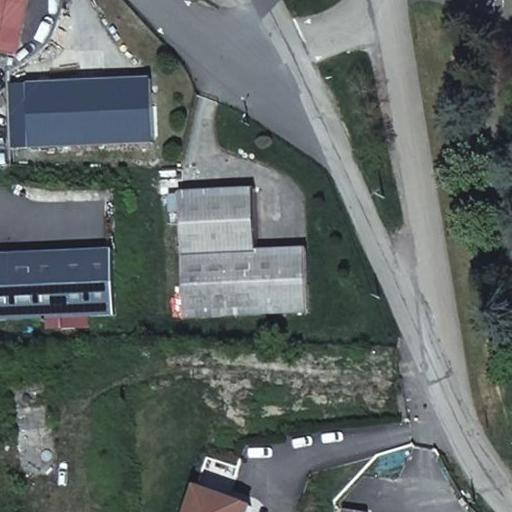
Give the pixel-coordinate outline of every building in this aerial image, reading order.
[(18,0),(0,0),(0,44),(10,46),(18,0)] [(151,75),(24,73),(21,139),(149,139),(151,75)] [(251,183),(172,189),(179,315),(309,306),(306,240),(257,243),(251,183)] [(112,248),(0,243),(0,306),(111,309),(112,248)] [(259,511),(261,510),(204,489),(195,511),(259,511)]
